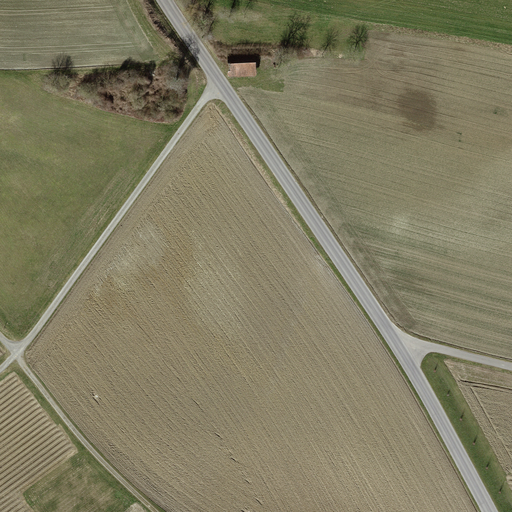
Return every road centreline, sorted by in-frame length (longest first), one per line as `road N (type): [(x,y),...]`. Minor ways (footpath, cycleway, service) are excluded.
road 1 (unclassified): [(492,511),(398,341),(169,0)]
road 2 (track): [(17,357),(223,78)]
road 3 (track): [(157,511),(17,357)]
